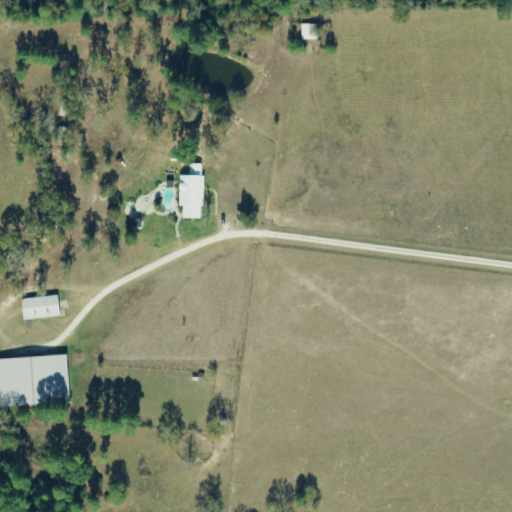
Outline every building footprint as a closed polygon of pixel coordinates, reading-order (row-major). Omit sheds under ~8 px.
[(301,41),(315,41),(315,25),(301,25),(301,41)] [(67,116),(70,104),(64,103),(61,115),(67,116)] [(203,220),(203,176),(180,176),(180,220),(203,220)] [(60,319),(58,297),(22,300),(23,321),(60,319)] [(68,357),(0,359),(0,408),(70,405),(68,357)]
